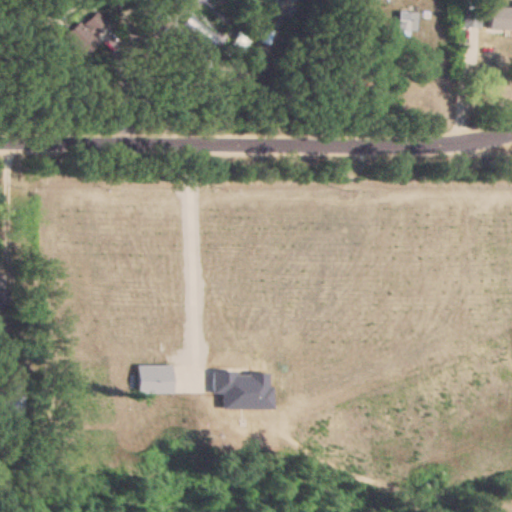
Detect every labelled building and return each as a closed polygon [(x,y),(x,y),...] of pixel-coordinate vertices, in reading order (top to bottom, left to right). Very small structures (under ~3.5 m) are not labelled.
[(455,27),(478,27),(479,10),(455,10),(455,27)] [(108,24),(97,12),(86,22),(97,34),(108,24)] [(398,33),(416,33),(416,13),(398,13),(398,33)] [(81,57),(98,43),(80,21),(63,35),(81,57)] [(511,57),(511,28),(482,28),(482,43),(499,43),(499,57),(511,57)] [(358,73),(339,73),(339,100),(358,100),(358,73)] [(0,412),(21,412),(21,383),(0,383),(0,412)] [(0,433),(0,438),(12,439),(13,426),(0,426),(0,433)]
